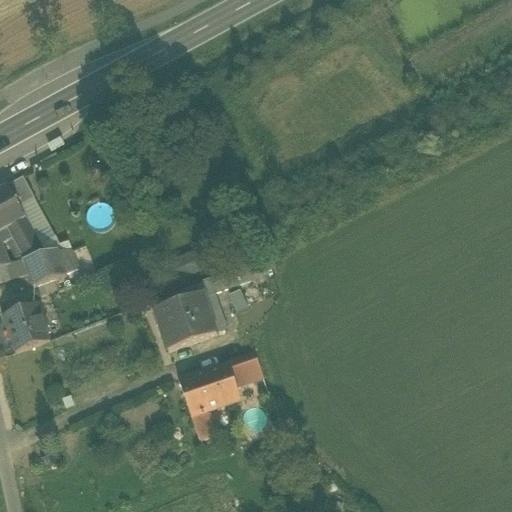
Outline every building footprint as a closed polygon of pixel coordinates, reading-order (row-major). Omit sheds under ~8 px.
[(24,181),(8,190),(19,210),(34,201),(35,201),(24,181)] [(26,222),(19,210),(8,190),(0,194),(0,236),(2,236),(8,232),(26,222)] [(58,255),(64,254),(34,201),(19,210),(26,222),(46,259),(58,255)] [(46,259),(26,222),(8,232),(23,258),(26,264),(46,259)] [(8,232),(2,236),(16,261),(23,258),(8,232)] [(0,270),(9,268),(11,268),(0,238),(0,270)] [(64,254),(58,255),(68,281),(80,278),(73,251),(64,254)] [(197,252),(169,263),(177,284),(205,274),(197,252)] [(55,285),(68,281),(58,255),(46,259),(26,264),(25,264),(29,277),(32,291),(38,289),(55,285)] [(11,277),(13,282),(29,277),(25,264),(11,268),(9,268),(11,277)] [(11,277),(9,268),(0,270),(0,284),(13,282),(11,277)] [(207,284),(212,299),(245,287),(239,272),(207,284)] [(55,285),(38,289),(40,299),(58,295),(55,285)] [(247,311),(240,292),(229,297),(236,315),(247,311)] [(157,317),(172,356),(223,337),(208,298),(157,317)] [(1,319),(13,356),(48,344),(36,307),(1,319)] [(228,369),(236,393),(264,383),(263,379),(256,359),(228,369)] [(180,386),(192,419),(207,414),(240,402),(239,400),(236,393),(228,369),(180,386)] [(213,433),(207,414),(192,419),(199,437),(213,433)]
